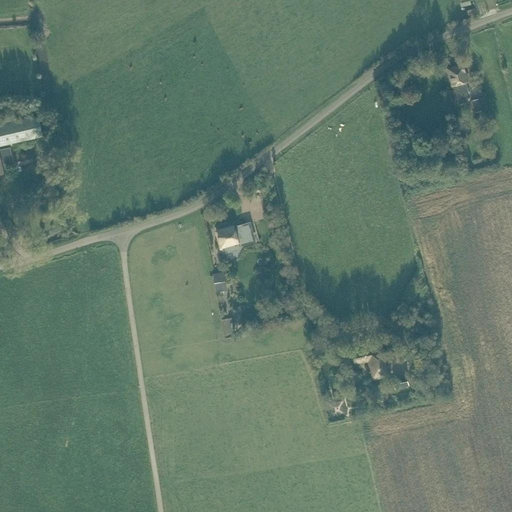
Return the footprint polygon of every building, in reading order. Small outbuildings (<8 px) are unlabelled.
[(468,82),(464,69),(463,65),(448,69),(452,86),(454,86),(455,90),(449,91),(452,101),(458,99),(459,104),(468,102),(466,95),(467,95),(466,90),(468,89),(466,83),(468,82)] [(481,112),(478,99),(472,101),(475,113),(481,112)] [(0,146),(42,137),(37,117),(0,125),(0,146)] [(480,132),(474,134),(476,142),(482,140),(480,132)] [(12,163),(9,148),(0,149),(0,174),(4,174),(2,165),(12,163)] [(256,242),(251,224),(249,225),(249,224),(238,227),(238,229),(235,230),(234,226),(216,232),(220,243),(221,243),(225,255),(242,250),(241,247),(256,242)] [(226,274),(226,273),(226,272),(225,271),(224,270),(223,269),(222,269),(221,269),(220,269),(220,270),(219,270),(219,271),(218,273),(213,274),(216,293),(227,291),(225,275),(225,274),(226,274)] [(221,336),(229,335),(225,317),(217,318),(221,336)] [(373,380),(389,376),(382,346),(353,353),(355,364),(368,361),(373,380)] [(395,389),(409,386),(407,376),(393,379),(395,389)]
